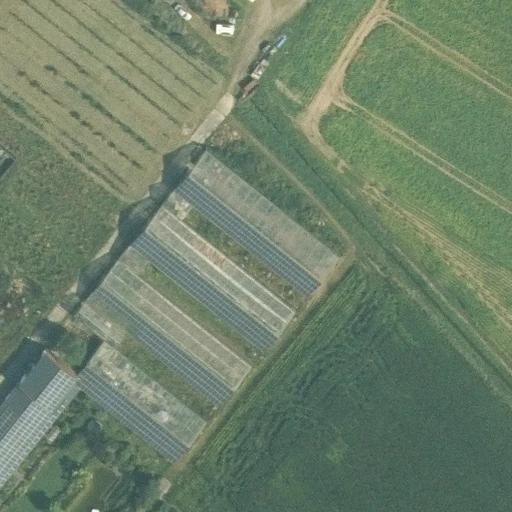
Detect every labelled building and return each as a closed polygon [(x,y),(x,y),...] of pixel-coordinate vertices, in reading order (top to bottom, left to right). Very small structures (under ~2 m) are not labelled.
[(340,253),(206,146),(173,187),(308,294),(340,253)] [(296,308),(162,201),(130,241),(264,349),(296,308)] [(253,363),(119,256),(85,298),(219,405),(253,363)] [(208,419),(104,336),(77,371),(78,371),(71,379),(80,386),(174,461),(208,419)] [(77,371),(46,346),(19,379),(51,405),(71,379),(78,371),(77,371)] [(51,405),(0,468),(0,486),(80,386),(71,379),(51,405)] [(0,468),(51,405),(19,379),(0,403),(0,468)]
